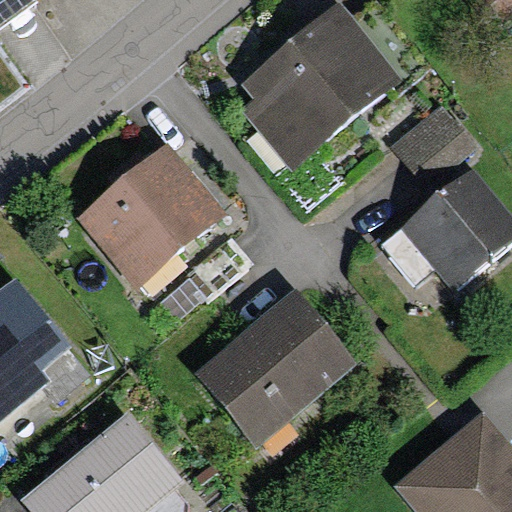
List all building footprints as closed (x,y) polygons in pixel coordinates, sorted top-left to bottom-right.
[(0,0),(0,26),(33,0),(0,0)] [(339,9),(247,84),(258,98),(247,107),(293,163),(396,79),(339,9)] [(476,153),(440,105),(388,144),(425,192),(476,153)] [(136,288),(226,214),(168,144),(79,218),(136,288)] [(511,236),(511,224),(471,177),(385,249),(414,283),(436,265),(454,285),(511,236)] [(361,361),(302,287),(194,372),(253,446),(361,361)] [(0,467),(88,390),(6,298),(0,302),(0,467)] [(511,511),(511,450),(482,415),(395,488),(415,511),(511,511)] [(190,511),(178,496),(191,486),(136,419),(25,508),(28,511),(190,511)]
